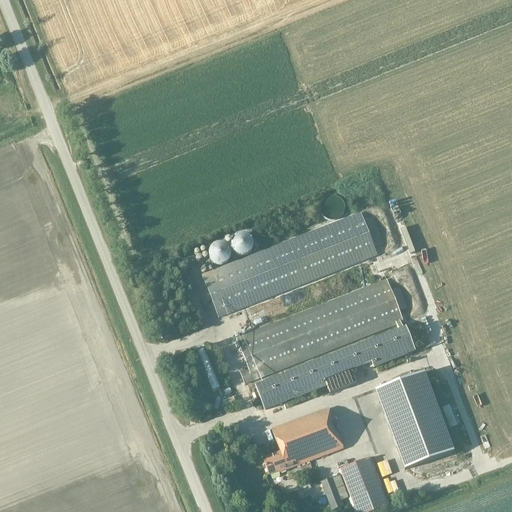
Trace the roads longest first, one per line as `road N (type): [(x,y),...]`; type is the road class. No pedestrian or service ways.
road 1 (unclassified): [(206,511),(2,0)]
road 2 (track): [(396,213),(484,471)]
road 3 (track): [(511,459),(439,486),(390,470)]
